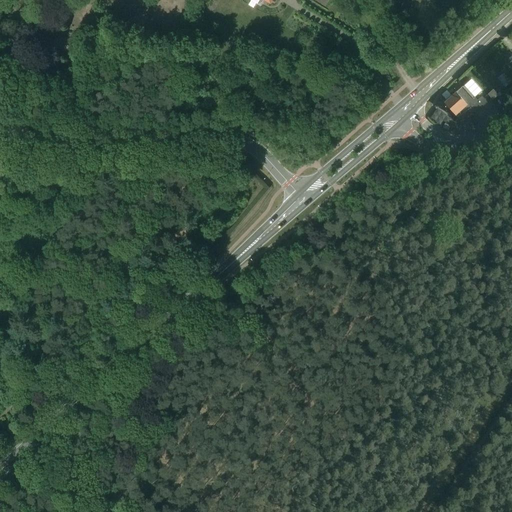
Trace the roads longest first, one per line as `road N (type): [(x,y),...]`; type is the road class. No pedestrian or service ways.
road 1 (secondary): [(301,199),(0,469)]
road 2 (tertiary): [(301,199),(262,155),(232,140),(0,134)]
road 3 (secondary): [(401,112),(511,12)]
road 4 (secondary): [(301,199),(401,112)]
road 5 (residential): [(511,143),(435,140),(401,112)]
